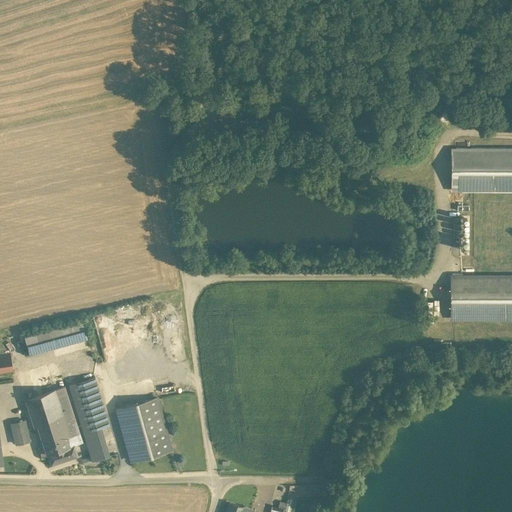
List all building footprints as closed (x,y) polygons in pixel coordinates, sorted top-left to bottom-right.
[(511,149),(451,149),(451,188),(475,188),(511,188),(511,149)] [(511,276),(475,277),(451,277),(451,316),(511,315),(511,276)] [(178,295),(93,311),(116,408),(157,397),(155,389),(189,381),(178,295)] [(82,320),(24,336),(29,353),(87,337),(82,320)] [(10,352),(0,354),(0,373),(13,372),(10,352)] [(95,376),(69,384),(84,432),(100,427),(109,424),(95,376)] [(80,432),(64,385),(54,389),(70,436),(76,434),(80,432)] [(54,389),(26,398),(41,445),(45,444),(66,437),(70,436),(54,389)] [(157,397),(116,408),(131,460),(171,449),(157,397)] [(26,420),(11,423),(15,444),(31,440),(26,420)] [(100,427),(84,432),(92,460),(109,455),(100,427)] [(66,437),(45,444),(48,453),(51,463),(77,455),(74,445),(69,446),(66,437)] [(287,499),(284,510),(290,511),(294,500),(287,499)] [(250,511),(252,509),(229,502),(225,511),(250,511)] [(271,502),(268,511),(282,511),(284,506),(271,502)]
